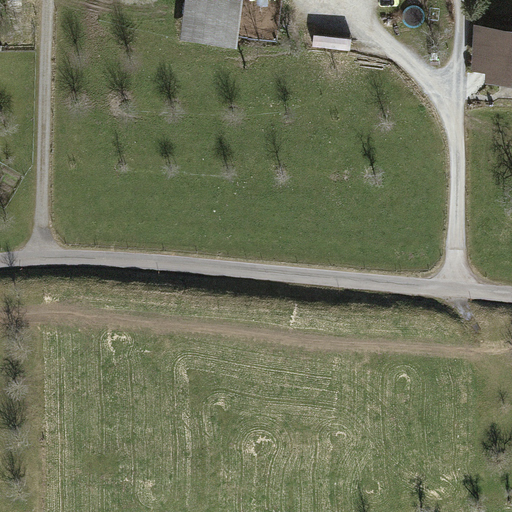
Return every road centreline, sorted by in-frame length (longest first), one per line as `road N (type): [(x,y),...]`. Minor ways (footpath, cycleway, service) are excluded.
road 1 (unclassified): [(453,288),(38,260),(0,267)]
road 2 (residential): [(453,288),(466,10)]
road 3 (track): [(38,260),(48,0)]
